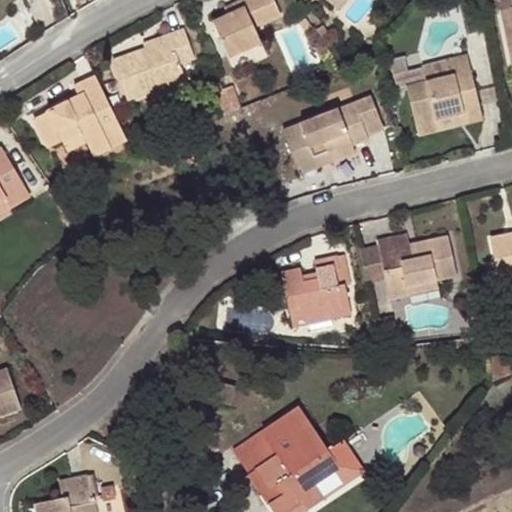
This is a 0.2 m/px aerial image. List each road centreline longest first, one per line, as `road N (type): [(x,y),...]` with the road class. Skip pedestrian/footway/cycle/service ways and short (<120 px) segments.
road 1 (residential): [(0,467),(104,397),(214,260),(371,197),(511,165)]
road 2 (residential): [(0,85),(43,53),(148,0)]
